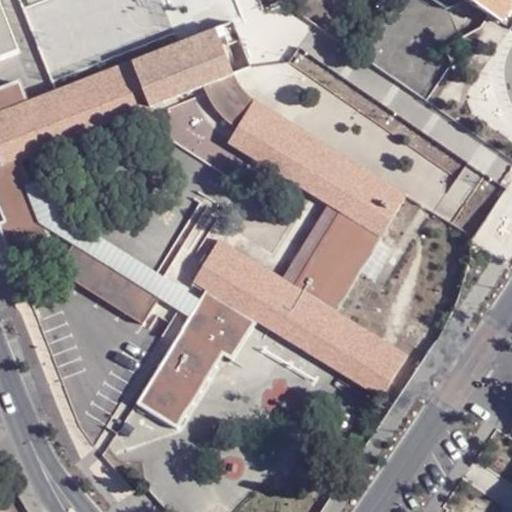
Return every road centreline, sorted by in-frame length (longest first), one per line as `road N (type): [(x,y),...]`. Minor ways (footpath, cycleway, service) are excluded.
road 1 (residential): [(375,511),(511,305)]
road 2 (residential): [(47,477),(0,363)]
